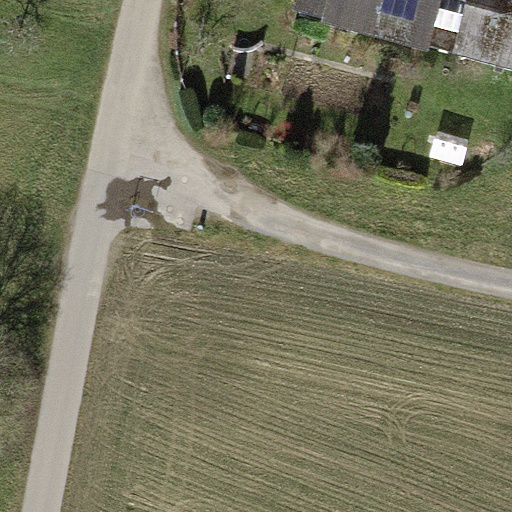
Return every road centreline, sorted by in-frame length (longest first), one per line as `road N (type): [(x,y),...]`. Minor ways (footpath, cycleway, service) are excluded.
road 1 (track): [(511,289),(319,245),(112,168)]
road 2 (track): [(53,511),(112,168)]
road 3 (residential): [(153,0),(112,168)]
